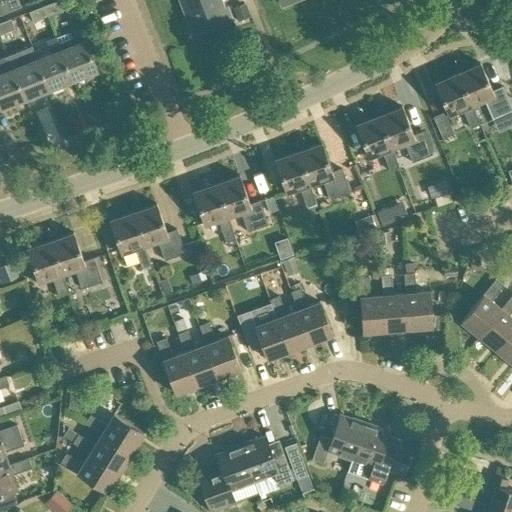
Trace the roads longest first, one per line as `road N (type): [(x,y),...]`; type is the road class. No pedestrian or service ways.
road 1 (residential): [(131,511),(176,440),(199,420),(332,372),(399,387)]
road 2 (unclassified): [(183,148),(374,67),(423,39),(458,0)]
road 3 (unclassified): [(0,212),(183,148)]
road 4 (residential): [(183,148),(126,0)]
